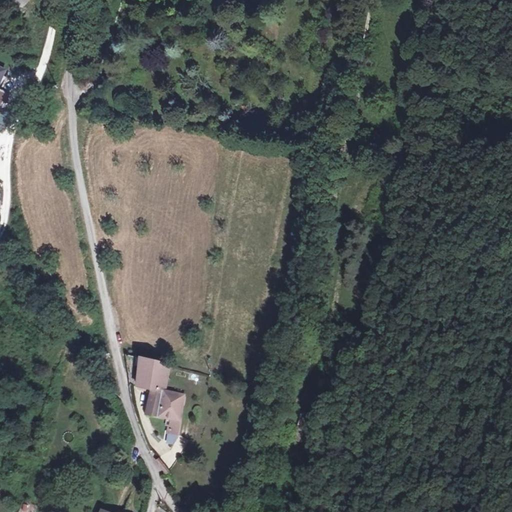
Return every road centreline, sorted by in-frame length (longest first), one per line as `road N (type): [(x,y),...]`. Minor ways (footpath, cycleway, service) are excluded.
road 1 (residential): [(76,0),(77,150),(132,422),(164,490)]
road 2 (track): [(58,0),(43,65),(10,141),(0,232)]
